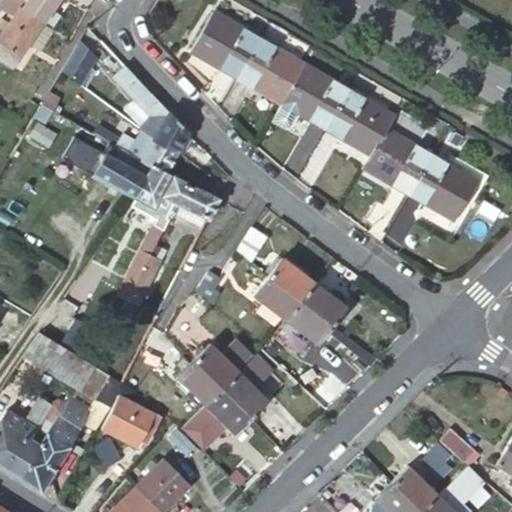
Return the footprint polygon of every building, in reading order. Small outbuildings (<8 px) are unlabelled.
[(0,59),(12,67),(41,22),(20,8),(26,0),(0,0),(0,1),(15,11),(0,33),(0,44),(5,48),(0,55),(0,59)] [(26,0),(20,8),(41,22),(56,0),(26,0)] [(235,77),(258,38),(212,12),(189,51),(235,77)] [(302,64),(258,38),(235,77),(279,102),(302,64)] [(88,57),(76,45),(60,71),(73,80),(88,57)] [(347,89),(302,64),(279,102),(325,128),(347,89)] [(140,82),(124,65),(112,76),(148,114),(139,129),(175,151),(186,131),(140,82)] [(347,89),(325,128),(369,153),(385,127),(392,114),(347,89)] [(47,93),(40,103),(52,110),(59,99),(47,93)] [(369,153),(362,167),(408,193),(430,153),(385,127),(369,153)] [(175,151),(139,129),(131,139),(117,130),(109,143),(118,148),(131,155),(150,165),(164,172),(175,151)] [(134,197),(150,165),(131,155),(118,148),(115,152),(104,146),(100,153),(103,154),(90,175),(134,197)] [(430,153),(408,193),(453,219),(475,179),(430,153)] [(183,182),(164,172),(150,165),(134,197),(159,211),(158,213),(169,219),(169,218),(175,208),(177,203),(188,184),(183,182)] [(207,218),(216,199),(188,184),(177,203),(207,218)] [(159,211),(134,197),(130,203),(166,224),(169,219),(158,213),(159,211)] [(182,211),(175,208),(169,218),(169,219),(176,222),(182,211)] [(266,237),(250,226),(236,248),(250,259),(266,237)] [(116,293),(126,298),(150,256),(138,251),(116,293)] [(150,256),(126,298),(137,304),(160,261),(150,256)] [(266,275),(297,299),(311,280),(280,257),(266,275)] [(349,271),(331,258),(316,275),(335,289),(349,271)] [(207,270),(195,291),(205,299),(221,275),(219,275),(207,270)] [(251,295),(281,318),(282,318),(297,299),(266,275),(251,295)] [(297,299),(330,324),(344,305),(311,280),(297,299)] [(316,343),(330,324),(297,299),(282,318),(281,318),(316,343)] [(297,343),(278,329),(271,337),(291,352),(297,343)] [(21,354),(77,388),(92,365),(90,364),(38,332),(21,354)] [(209,344),(192,360),(219,387),(235,370),(234,369),(248,354),(234,339),(220,354),(209,344)] [(175,376),(201,402),(203,404),(219,387),(192,360),(175,376)] [(219,387),(248,416),(265,399),(235,370),(219,387)] [(109,406),(122,380),(107,374),(94,399),(106,405),(109,406)] [(231,433),(248,416),(219,387),(203,404),(231,433)] [(117,394),(110,407),(99,428),(134,446),(138,439),(145,442),(158,416),(117,394)] [(0,415),(0,467),(2,468),(22,434),(28,425),(33,428),(46,407),(57,415),(63,404),(59,400),(52,402),(50,404),(36,395),(20,420),(4,410),(0,415)] [(39,445),(18,479),(38,491),(40,486),(50,479),(47,477),(82,422),(90,409),(87,407),(71,397),(68,395),(63,404),(57,415),(46,407),(33,428),(27,437),(39,445)] [(90,409),(82,422),(93,429),(106,405),(94,399),(92,397),(87,407),(90,409)] [(446,424),(434,437),(460,460),(472,447),(446,424)] [(22,434),(27,437),(33,428),(28,425),(22,434)] [(177,430),(169,438),(185,455),(193,447),(177,430)] [(511,474),(511,433),(494,464),(511,474)] [(2,468),(18,479),(39,445),(27,437),(22,434),(2,468)] [(93,446),(104,468),(119,459),(108,439),(93,446)] [(450,467),(429,448),(418,460),(438,480),(450,467)] [(160,458),(132,485),(158,511),(161,511),(188,485),(160,458)] [(406,465),(389,481),(419,511),(436,495),(406,465)] [(418,511),(419,511),(389,481),(373,498),(387,511),(386,511),(418,511)] [(158,511),(132,485),(105,511),(158,511)] [(452,511),(436,495),(419,511),(420,511),(452,511)]
